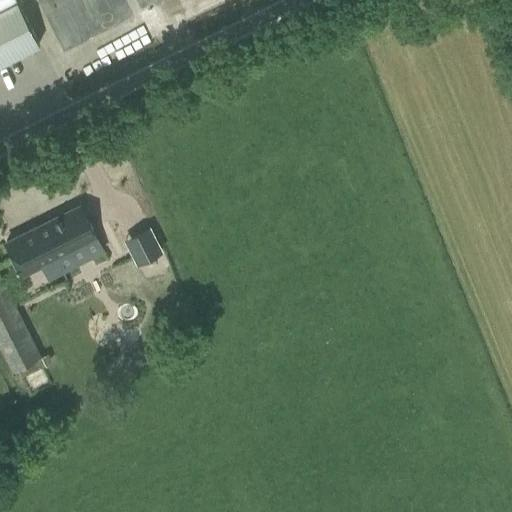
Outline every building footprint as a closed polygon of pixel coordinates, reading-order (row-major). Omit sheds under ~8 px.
[(16,0),(0,0),(0,63),(39,43),(16,0)] [(145,15),(151,26),(159,22),(154,11),(145,15)] [(79,241),(95,233),(81,206),(53,220),(52,218),(43,223),(6,242),(22,273),(39,264),(47,280),(63,272),(55,256),(59,254),(68,249),(67,247),(79,241)] [(151,285),(126,236),(93,252),(130,324),(168,305),(156,283),(151,285)] [(0,282),(0,343),(13,370),(39,357),(1,281),(0,282)]
